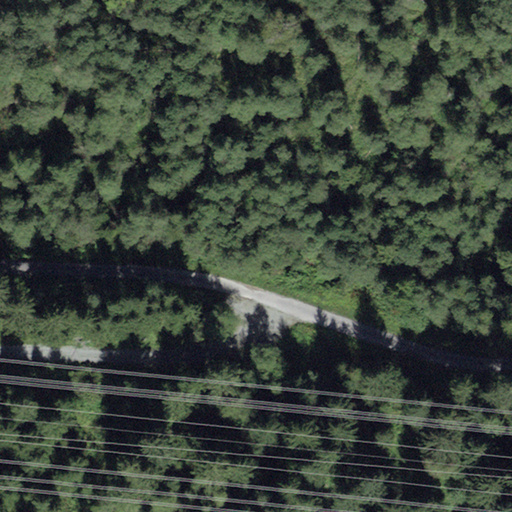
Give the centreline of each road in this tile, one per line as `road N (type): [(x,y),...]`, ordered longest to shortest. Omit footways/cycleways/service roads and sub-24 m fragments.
road 1 (track): [(511,359),(434,355),(295,300),(188,275),(0,268)]
road 2 (track): [(295,300),(249,331),(151,354),(0,353)]
